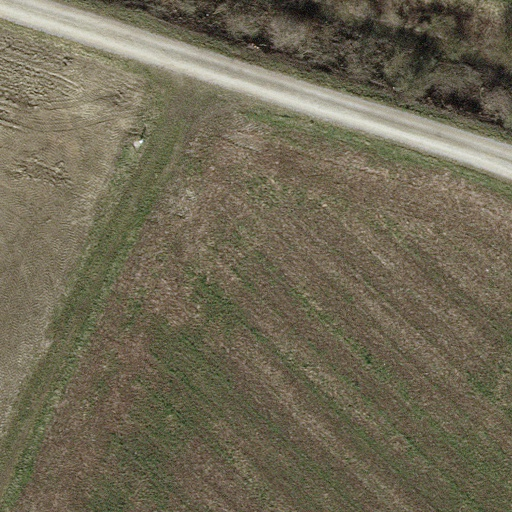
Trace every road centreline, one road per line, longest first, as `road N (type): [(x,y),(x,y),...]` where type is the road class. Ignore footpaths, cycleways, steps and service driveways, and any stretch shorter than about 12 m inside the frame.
road 1 (track): [(511,164),(0,0)]
road 2 (track): [(0,504),(204,66)]
